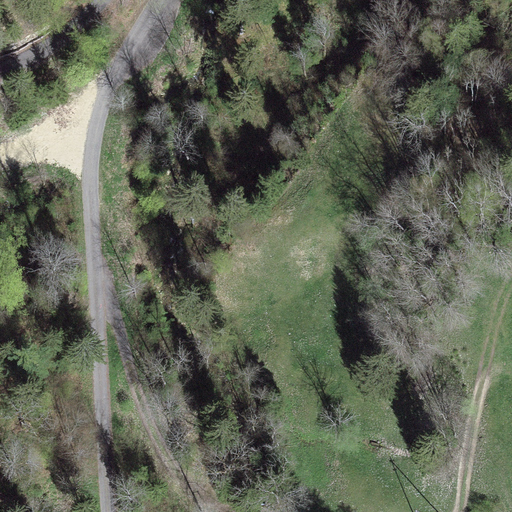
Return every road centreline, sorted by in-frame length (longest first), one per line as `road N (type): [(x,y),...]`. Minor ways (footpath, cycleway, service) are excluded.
road 1 (unclassified): [(155,0),(105,87),(91,166),(107,511)]
road 2 (track): [(95,262),(136,403),(160,453),(187,488),(225,511)]
road 3 (track): [(457,511),(476,396),(495,371),(511,373)]
